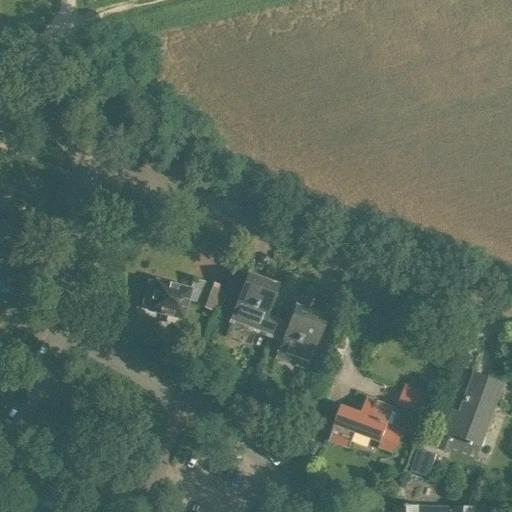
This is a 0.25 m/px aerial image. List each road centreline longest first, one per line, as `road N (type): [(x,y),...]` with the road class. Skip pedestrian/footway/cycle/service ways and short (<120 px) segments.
road 1 (residential): [(94,153),(511,317)]
road 2 (residential): [(0,459),(65,505),(123,504),(146,487),(179,400)]
road 3 (residential): [(179,400),(271,465),(310,511)]
road 4 (residential): [(64,322),(94,153)]
road 5 (residential): [(64,322),(179,400)]
road 6 (residential): [(0,445),(64,322)]
